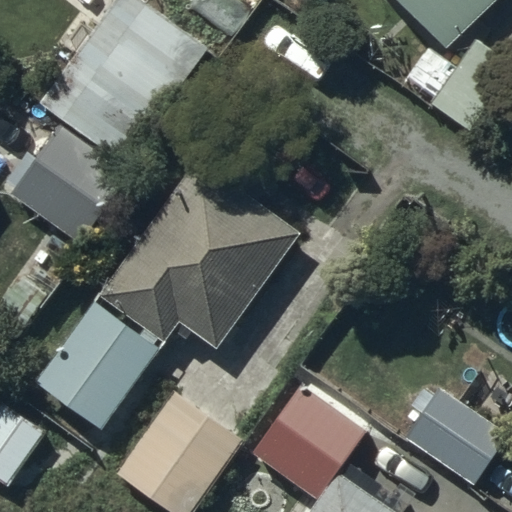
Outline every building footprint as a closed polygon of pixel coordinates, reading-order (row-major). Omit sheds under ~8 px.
[(214,47),(142,0),(124,0),(60,96),(144,152),(214,47)] [(249,11),(235,0),(194,0),(193,2),(232,33),(249,11)] [(397,0),(446,50),(498,0),(397,0)] [(511,73),(511,65),(480,43),(436,103),(472,129),(511,73)] [(455,69),(430,51),(408,82),(433,100),(455,69)] [(127,172),(64,126),(15,193),(78,240),(127,172)] [(300,234),(201,163),(105,295),(168,341),(183,321),(218,346),(300,234)] [(50,296),(23,277),(0,308),(0,317),(22,333),(50,296)] [(163,351),(98,303),(40,380),(105,428),(163,351)] [(367,433),(305,387),(258,452),(320,497),(367,433)] [(509,436),(440,389),(407,437),(476,484),(509,436)] [(194,511),(244,443),(176,395),(123,470),(182,511),(194,511)] [(46,433),(3,403),(0,407),(0,476),(10,484),(46,433)] [(397,511),(342,473),(314,511),(397,511)]
